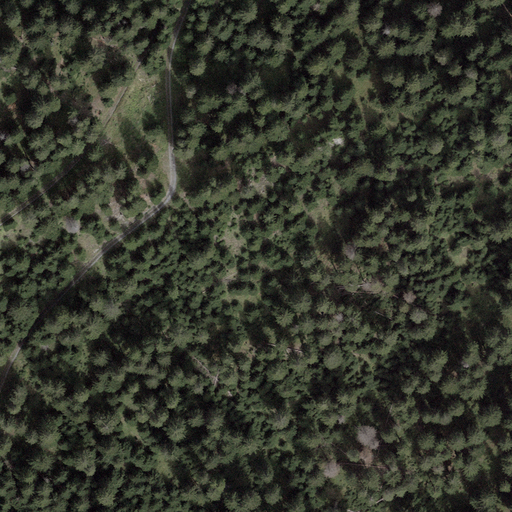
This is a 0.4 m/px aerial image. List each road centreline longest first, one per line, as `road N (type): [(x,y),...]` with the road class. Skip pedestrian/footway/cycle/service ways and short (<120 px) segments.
road 1 (track): [(0,387),(21,342),(74,279),(169,198),(168,65),(189,0)]
road 2 (track): [(162,0),(153,39),(74,164),(0,220)]
